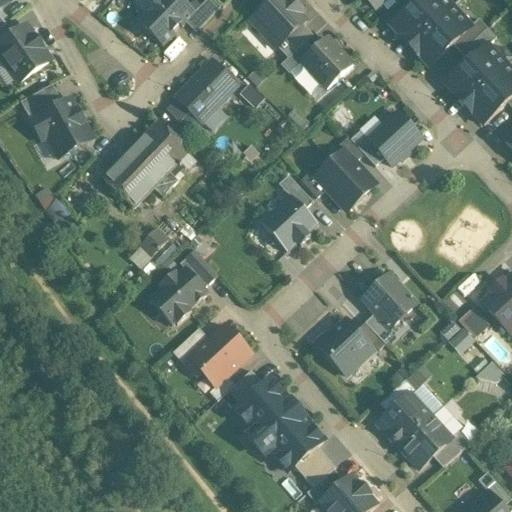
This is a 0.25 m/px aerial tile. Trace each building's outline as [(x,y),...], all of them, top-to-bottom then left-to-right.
[(0,0),(0,14),(14,3),(11,0),(0,0)] [(178,0),(161,0),(137,25),(164,51),(196,17),(178,0)] [(287,4),(282,0),(278,0),(255,22),(265,33),(261,35),(276,52),(306,25),(300,18),(303,15),(290,1),(287,4)] [(387,0),(365,0),(376,11),(387,0)] [(441,0),(423,0),(392,29),(411,50),(452,11),(441,0)] [(452,11),(411,50),(430,70),(471,32),(452,11)] [(7,28),(0,32),(0,47),(14,37),(7,28)] [(14,37),(0,47),(0,56),(20,85),(50,64),(42,53),(44,52),(35,39),(33,40),(26,29),(14,37)] [(353,69),(328,42),(302,66),(327,93),(353,69)] [(446,87),(465,108),(506,70),(487,50),(446,87)] [(213,66),(178,102),(202,124),(236,89),(213,66)] [(511,103),(511,76),(506,70),(465,108),(485,129),(511,103)] [(53,88),(21,106),(32,125),(63,107),(53,88)] [(63,107),(32,125),(42,143),(48,140),(60,162),(92,144),(84,129),(86,127),(78,113),(75,114),(70,104),(63,107)] [(368,144),(392,170),(422,143),(398,117),(368,144)] [(160,126),(104,184),(133,212),(153,191),(169,175),(189,154),(160,126)] [(344,156),(317,181),(348,215),(375,189),(344,156)] [(169,175),(153,191),(163,201),(179,185),(169,175)] [(291,200),(261,228),(287,257),(298,247),(301,251),(311,242),(307,238),(318,228),(291,200)] [(129,260),(141,271),(169,241),(157,229),(129,260)] [(209,298),(186,272),(179,278),(176,276),(160,290),(163,293),(150,304),(173,330),(209,298)] [(390,279),(363,304),(390,333),(417,309),(413,305),(414,304),(412,301),(411,302),(390,279)] [(511,280),(505,287),(502,284),(491,295),(494,298),(483,308),(510,337),(511,335),(511,280)] [(473,308),(458,322),(474,340),(489,326),(473,308)] [(451,322),(440,333),(447,341),(459,330),(451,322)] [(347,324),(331,339),(326,338),(317,347),(347,380),(360,367),(361,362),(372,352),(347,324)] [(461,329),(447,344),(463,358),(477,343),(461,329)] [(210,344),(184,369),(197,383),(203,377),(216,391),(251,358),(225,331),(210,344)] [(200,332),(173,357),(184,369),(210,344),(200,332)] [(265,460),(271,455),(289,476),(324,446),(271,384),(236,414),(254,435),(248,440),(265,460)] [(411,398),(378,429),(390,442),(392,440),(401,449),(432,421),(411,398)] [(452,443),(432,421),(401,449),(399,451),(420,473),(452,443)] [(334,473),(307,497),(317,509),(344,485),(334,473)] [(511,504),(488,476),(479,484),(489,496),(502,511),(511,504)] [(344,485),(317,509),(320,511),(372,511),(377,508),(369,498),(370,496),(362,487),(360,488),(352,479),(344,485)] [(503,511),(502,511),(489,496),(470,511),(503,511)]
